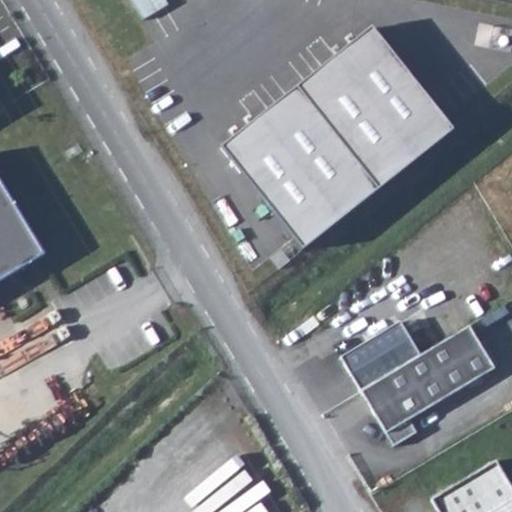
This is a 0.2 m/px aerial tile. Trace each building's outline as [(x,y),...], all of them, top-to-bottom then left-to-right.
[(134,0),(145,15),(171,3),(169,0),(134,0)] [(215,145),(296,250),(453,131),(374,29),(215,145)] [(0,282),(43,257),(0,186),(0,282)] [(338,360),(358,395),(418,359),(398,325),(338,360)] [(418,359),(358,395),(391,451),(414,437),(407,424),(493,373),(468,330),(418,359)] [(430,503),(435,511),(511,511),(511,493),(495,464),(430,503)]
